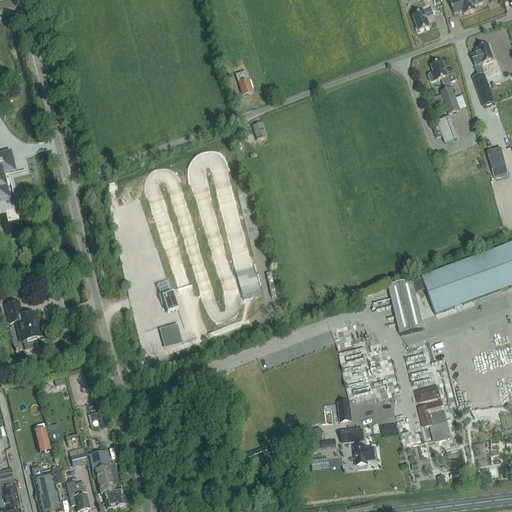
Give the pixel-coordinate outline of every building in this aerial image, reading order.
[(462,12),(464,16),(475,12),(474,8),(484,4),(482,0),(459,0),(458,1),(450,4),(454,15),(462,12)] [(424,13),(413,17),(418,33),(430,29),(426,19),(433,16),(431,10),(424,14),(424,13)] [(479,77),(473,79),(479,96),(483,108),(495,104),(481,66),(494,61),(488,46),(476,50),(478,54),(471,57),(475,68),(476,68),(479,77)] [(429,76),(428,77),(430,83),(432,84),(436,82),(437,83),(441,81),(443,87),(444,87),(446,92),(441,94),(442,97),(445,105),(449,116),(460,112),(452,90),(450,85),(457,82),(455,75),(453,70),(446,73),(442,63),(431,67),(433,74),(429,76)] [(245,73),(235,76),(242,97),(252,94),(245,73)] [(458,141),(449,118),(436,123),(438,126),(432,128),(436,140),(442,138),(445,146),(458,141)] [(267,137),(262,123),(251,127),(256,140),(267,137)] [(505,146),(511,143),(508,133),(501,136),(505,146)] [(509,176),(501,150),(487,154),(494,180),(509,176)] [(11,168),(12,168),(12,167),(12,165),(12,164),(12,163),(11,162),(11,161),(10,160),(10,159),(9,160),(8,157),(0,158),(0,199),(5,198),(0,177),(0,174),(0,175),(0,174),(11,171),(11,168)] [(511,288),(511,244),(421,279),(412,283),(412,282),(388,288),(400,337),(424,331),(415,297),(426,293),(435,317),(511,288)] [(172,295),(161,298),(165,309),(167,315),(178,311),(172,295)] [(21,317),(18,304),(5,307),(9,325),(16,323),(21,343),(40,339),(38,329),(36,329),(32,314),(21,317)] [(178,325),(160,331),(166,349),(184,344),(178,325)] [(152,326),(141,329),(148,353),(160,349),(152,326)] [(379,400),(392,398),(387,374),(374,377),(372,365),(367,366),(365,358),(348,361),(347,355),(341,356),(349,394),(354,393),(356,402),(379,397),(379,400)] [(440,399),(437,389),(416,394),(419,404),(440,399)] [(95,404),(98,415),(105,413),(102,402),(95,404)] [(349,403),(337,405),(340,425),(351,423),(349,403)] [(420,409),(425,430),(447,424),(442,404),(420,409)] [(320,423),(328,423),(326,406),(318,406),(320,423)] [(384,439),(399,436),(397,426),(382,428),(384,439)] [(321,430),(311,431),(312,442),(322,441),(321,430)] [(34,434),(39,455),(50,453),(45,431),(34,434)] [(364,450),(364,447),(362,447),(361,443),(363,443),(362,431),(341,434),(342,446),(354,444),(355,448),(354,448),(357,468),(366,466),(366,463),(375,462),(373,449),(364,450)] [(60,432),(49,435),(52,450),(63,448),(60,432)] [(323,449),(337,448),(336,440),(322,442),(323,449)] [(271,463),(266,449),(247,456),(252,470),(271,463)] [(115,467),(111,468),(107,453),(90,457),(94,472),(95,472),(101,496),(104,495),(108,510),(125,506),(115,467)] [(84,455),(71,458),(73,469),(86,466),(84,455)] [(313,471),(331,471),(331,460),(312,461),(313,471)] [(41,468),(33,469),(34,477),(43,476),(41,468)] [(59,469),(50,471),(51,475),(52,474),(53,477),(54,477),(56,486),(63,484),(59,469)] [(20,511),(12,472),(0,474),(0,511),(20,511)] [(51,475),(43,477),(51,511),(62,511),(57,491),(56,491),(53,477),(52,474),(51,475)] [(51,511),(43,477),(33,479),(37,496),(36,496),(39,511),(51,511)] [(74,484),(67,486),(68,493),(72,507),(76,506),(77,511),(87,511),(88,511),(90,511),(84,484),(74,486),(74,484)]
